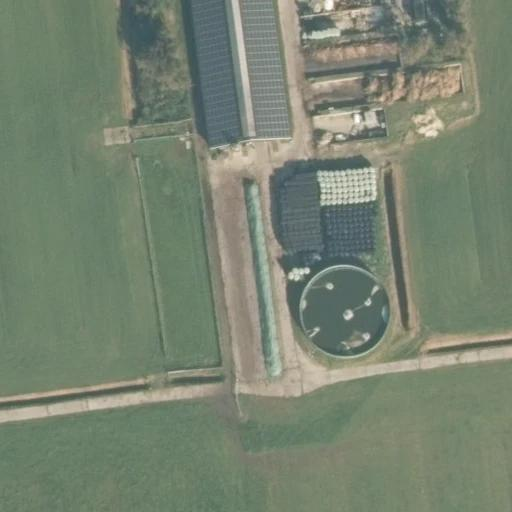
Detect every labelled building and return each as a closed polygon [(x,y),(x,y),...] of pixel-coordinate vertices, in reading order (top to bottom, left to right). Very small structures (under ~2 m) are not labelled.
[(290,142),(271,0),(189,0),(210,153),(290,142)] [(421,3),(422,25),(432,25),(432,3),(421,3)] [(297,183),(302,208),(321,205),(317,180),(297,183)] [(384,235),(362,234),(362,247),(384,247),(384,235)] [(391,330),(393,315),(390,301),(383,288),(372,277),(359,271),(344,270),(329,273),(316,281),(306,293),(301,308),(301,324),(306,338),(316,350),(329,359),(345,362),(360,360),(373,353),(384,343),(391,330)]
